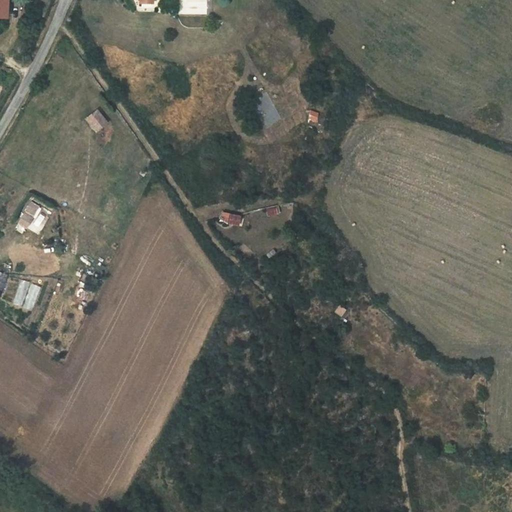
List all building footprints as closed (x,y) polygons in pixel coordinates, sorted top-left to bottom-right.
[(95,131),(107,122),(97,110),(86,119),(95,131)] [(311,110),(309,120),(317,121),(318,113),(311,110)] [(30,203),(24,214),(32,218),(38,208),(30,203)] [(277,208),(266,210),(267,216),(278,214),(277,208)] [(222,212),(219,218),(226,223),(229,214),(222,212)] [(32,218),(24,214),(18,223),(26,227),(32,218)] [(240,217),(229,214),(226,223),(238,225),(240,217)] [(273,250),(266,255),(269,258),(275,253),(273,250)] [(339,306),(336,312),(341,316),(345,310),(339,306)]
